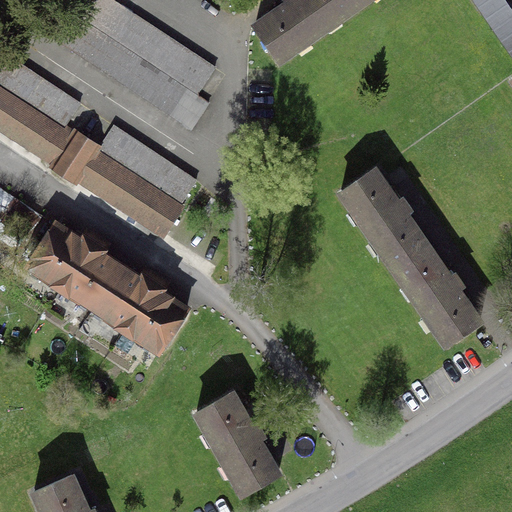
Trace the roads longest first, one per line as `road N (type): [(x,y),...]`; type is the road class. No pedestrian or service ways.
road 1 (residential): [(0,163),(240,308),(370,474)]
road 2 (residential): [(370,474),(511,379)]
